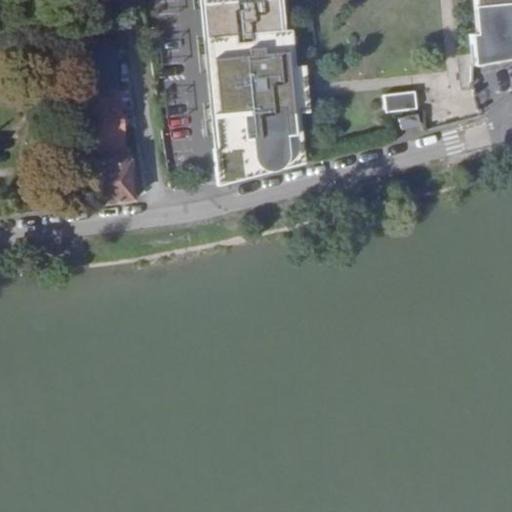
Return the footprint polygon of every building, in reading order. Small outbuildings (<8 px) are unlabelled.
[(212,150),(215,185),(243,178),(243,164),(267,163),(268,173),(297,167),(294,143),(291,143),(287,107),(294,106),(288,38),(281,39),(280,33),(277,0),(200,0),(215,150),(212,150)] [(511,0),(488,0),(492,28),(471,31),(475,61),(511,56),(511,0)] [(292,116),(308,114),(303,68),(294,69),(290,32),(280,33),(281,39),(288,38),(294,106),(287,107),(291,143),(294,143),(292,116)] [(88,43),(92,94),(117,92),(113,41),(88,43)] [(414,94),(383,97),(385,114),(416,111),(414,94)] [(92,102),(96,153),(123,151),(119,99),(92,102)] [(416,116),(403,119),(405,129),(419,126),(416,116)] [(96,153),(100,206),(133,201),(129,151),(123,151),(96,153)]
